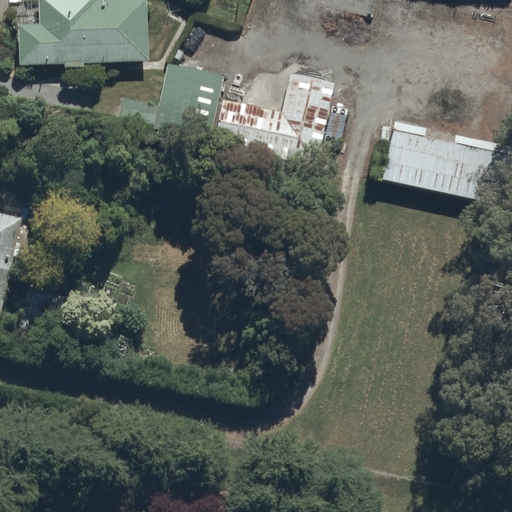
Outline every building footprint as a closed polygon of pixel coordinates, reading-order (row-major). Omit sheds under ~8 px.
[(15,30),(17,69),(148,66),(147,5),(97,6),(97,0),(56,0),(38,0),(38,29),(15,30)] [(121,105),(116,123),(208,143),(221,83),(166,72),(158,113),(121,105)] [(281,113),(222,102),(212,149),(316,171),(320,149),(337,152),(345,112),(328,109),(332,89),(288,79),(281,113)] [(391,129),(379,186),(503,211),(511,167),(511,155),(452,143),(451,150),(422,144),(424,135),(391,129)] [(0,217),(0,318),(22,223),(0,217)]
